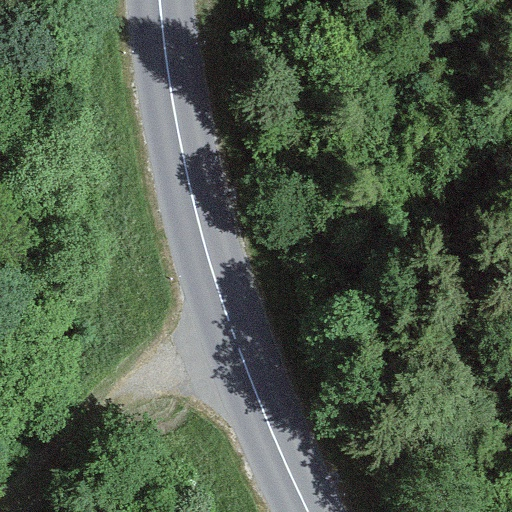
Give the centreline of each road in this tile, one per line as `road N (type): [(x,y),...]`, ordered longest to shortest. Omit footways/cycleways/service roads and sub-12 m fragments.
road 1 (secondary): [(159,0),(174,127),(200,233),(234,343),(309,511)]
road 2 (track): [(0,511),(120,404),(234,343)]
